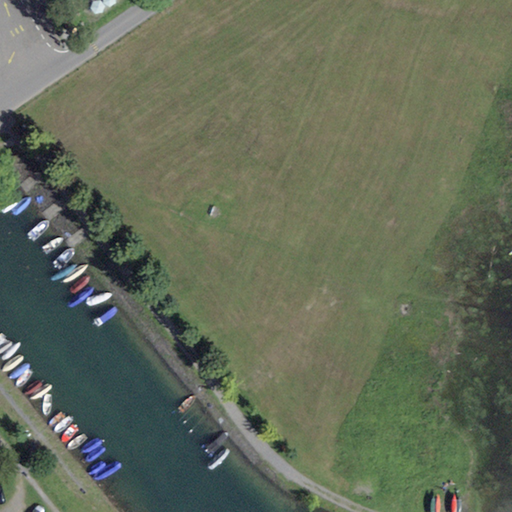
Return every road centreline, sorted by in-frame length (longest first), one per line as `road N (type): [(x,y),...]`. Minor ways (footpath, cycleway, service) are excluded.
road 1 (track): [(359,511),(265,451),(5,109)]
road 2 (unclassified): [(59,71),(161,0)]
